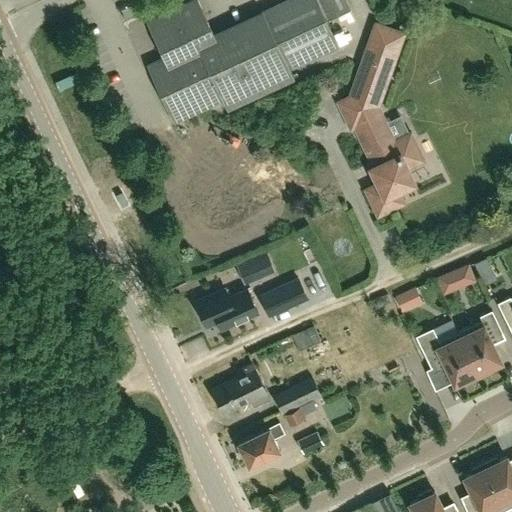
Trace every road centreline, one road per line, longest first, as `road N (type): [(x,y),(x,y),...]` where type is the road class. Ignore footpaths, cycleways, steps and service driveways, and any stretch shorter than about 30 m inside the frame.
road 1 (unclassified): [(228,511),(2,35)]
road 2 (track): [(511,228),(167,379)]
road 3 (residential): [(511,398),(452,439),(301,511)]
road 4 (track): [(162,369),(0,440)]
